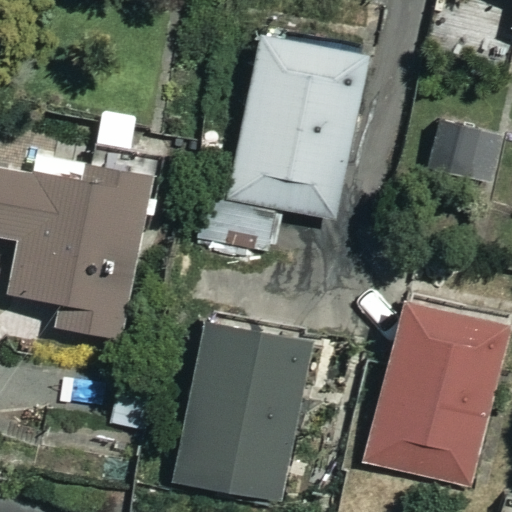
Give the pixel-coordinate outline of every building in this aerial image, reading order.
[(511,0),(504,0),(499,25),(511,27),(511,0)] [(356,51),(241,31),(214,182),(203,180),(193,236),(266,249),(274,205),(327,214),(356,51)] [(490,133),(431,123),(423,169),(482,179),(490,133)] [(136,173),(25,152),(22,171),(0,166),(0,287),(50,297),(45,323),(105,335),(136,173)] [(494,314),(383,294),(352,462),(463,483),(494,314)] [(293,327),(183,316),(166,485),(276,496),(293,327)]
